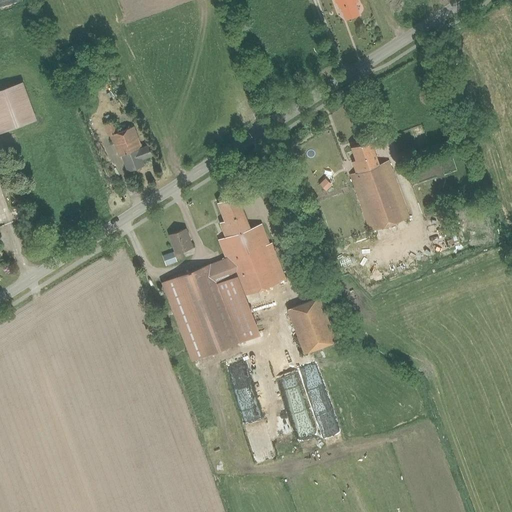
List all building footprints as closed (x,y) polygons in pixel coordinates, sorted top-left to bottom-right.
[(355,1),(342,7),(347,18),(360,13),(355,1)] [(24,80),(0,88),(0,132),(38,118),(24,80)] [(110,134),(118,131),(115,121),(106,124),(110,134)] [(118,131),(110,134),(118,155),(122,154),(139,147),(143,146),(135,124),(118,131)] [(353,159),(357,172),(380,164),(371,138),(352,145),(356,158),(353,159)] [(139,147),(122,154),(128,171),(146,164),(144,159),(141,151),(139,147)] [(141,151),(144,159),(153,155),(150,147),(141,151)] [(357,172),(352,173),(371,230),(410,216),(391,160),(380,164),(357,172)] [(220,220),(226,235),(250,226),(237,192),(217,199),(225,218),(220,220)] [(227,256),(242,296),(287,279),(265,220),(250,226),(226,235),(220,237),(227,256)] [(187,225),(169,232),(176,252),(194,245),(187,225)] [(227,256),(163,280),(193,359),(257,335),(242,296),(227,256)] [(316,297),(289,307),(307,353),(334,343),(316,297)]
